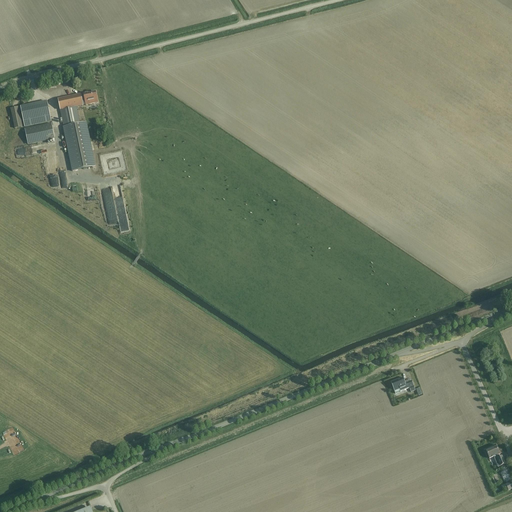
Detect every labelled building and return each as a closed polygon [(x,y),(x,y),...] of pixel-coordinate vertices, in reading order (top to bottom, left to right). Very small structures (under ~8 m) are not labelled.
[(84,96),(81,97),(83,104),(85,104),(86,106),(98,103),(95,92),(89,93),(83,94),(84,96)] [(81,95),(58,99),(60,110),(76,107),(83,105),(83,104),(81,97),(81,95)] [(51,121),(50,116),(47,102),(20,107),(24,127),(51,121)] [(76,107),(60,110),(63,127),(80,124),(76,107)] [(11,109),(15,129),(22,127),(18,108),(11,109)] [(80,124),(63,127),(74,173),(96,168),(87,124),(86,122),(80,124)] [(52,124),(25,130),(28,144),(55,139),(52,124)] [(47,149),(51,182),(57,181),(52,148),(47,149)] [(403,376),(391,381),(394,389),(399,387),(400,388),(409,385),(411,389),(415,387),(411,378),(405,381),(403,376)] [(496,456),(499,455),(499,454),(502,453),(501,450),(498,451),(496,445),(485,450),(489,459),(494,457),(494,458),(497,457),(496,456)]
